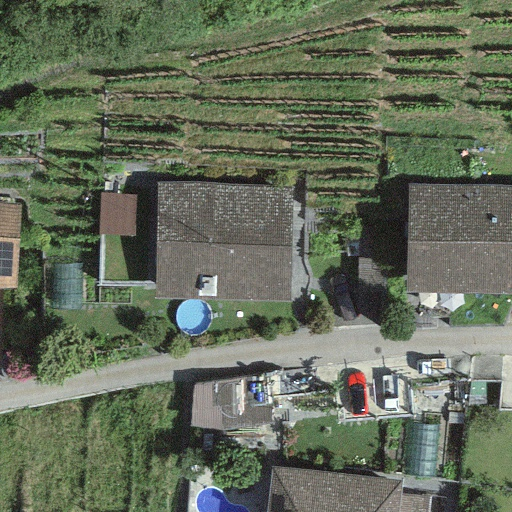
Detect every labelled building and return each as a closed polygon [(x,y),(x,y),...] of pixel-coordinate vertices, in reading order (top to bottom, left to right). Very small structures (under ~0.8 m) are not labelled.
[(156,185),(153,298),(289,301),(291,188),(156,185)] [(511,186),(407,185),(406,294),(511,295),(511,186)] [(0,287),(15,289),(20,204),(0,203),(0,287)] [(200,376),(201,419),(274,417),(272,374),(200,376)] [(426,511),(429,496),(401,495),(402,483),(271,467),(265,511),(426,511)]
